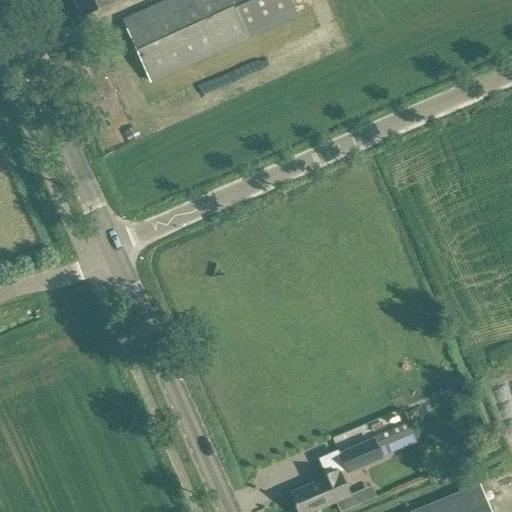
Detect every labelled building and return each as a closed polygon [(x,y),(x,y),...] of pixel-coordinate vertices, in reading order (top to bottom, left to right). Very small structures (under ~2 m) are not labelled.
[(74,0),(82,17),(101,9),(116,2),(115,0),(74,0)] [(151,81),(249,36),(297,15),(290,0),(168,0),(124,20),(151,81)] [(330,454),(336,470),(344,466),(347,473),(416,442),(408,422),(330,454)] [(339,473),(335,475),(334,472),(315,480),(317,483),(291,493),(298,511),(308,511),(349,495),(339,473)] [(491,511),(480,484),(412,511),(491,511)]
